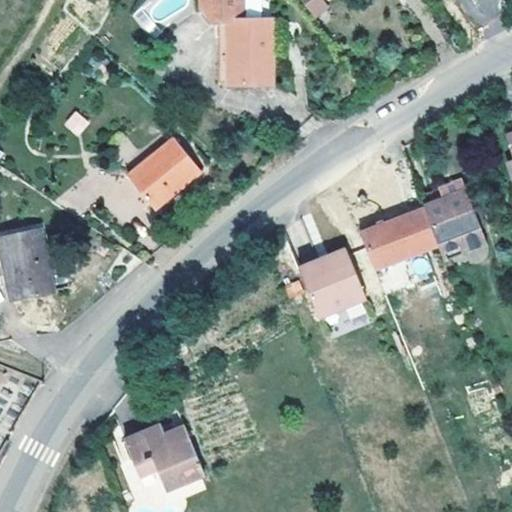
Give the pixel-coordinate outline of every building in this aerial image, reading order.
[(241,15),(240,0),(198,0),(199,4),(210,15),(217,15),(217,38),(227,38),(227,52),(227,79),(254,79),(269,78),(268,25),(268,14),(259,14),(241,15)] [(227,79),(227,52),(227,38),(217,38),(217,42),(218,79),(227,79)] [(77,136),(89,121),(75,109),(63,124),(77,136)] [(183,177),(187,182),(201,171),(174,136),(128,173),(151,202),(183,177)] [(155,207),(187,182),(183,177),(151,202),(155,207)] [(438,189),(415,199),(419,211),(433,246),(466,233),(476,229),(461,191),(451,195),(442,199),(438,189)] [(372,274),(434,248),(433,246),(419,211),(357,236),(372,274)] [(46,289),(46,285),(65,282),(59,251),(41,255),(35,223),(0,229),(0,266),(6,297),(46,289)] [(476,229),(466,233),(433,246),(434,248),(437,256),(470,243),(480,239),(476,229)] [(316,264),(296,272),(315,321),(363,301),(343,253),(326,260),(327,263),(318,268),(316,264)] [(202,477),(183,429),(160,438),(157,430),(125,443),(135,469),(153,461),(157,471),(165,492),(202,477)] [(153,461),(135,469),(138,478),(157,471),(153,461)]
